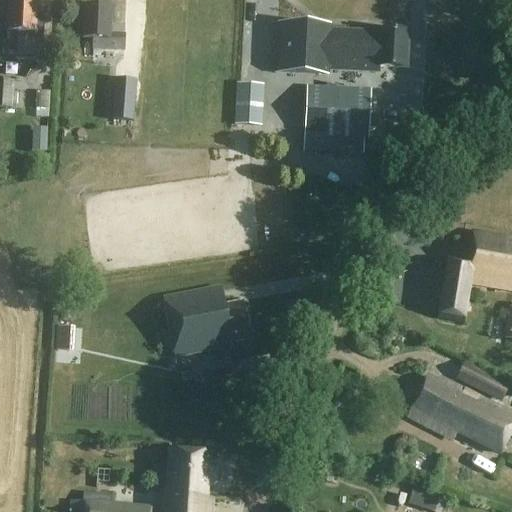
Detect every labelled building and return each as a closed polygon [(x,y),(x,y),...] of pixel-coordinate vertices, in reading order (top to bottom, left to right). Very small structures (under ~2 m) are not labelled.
[(37,1),(24,0),(9,0),(8,33),(8,42),(15,42),(14,61),(41,63),(43,17),(36,17),(37,1)] [(111,9),(83,8),(82,40),(93,41),(92,51),(124,52),(125,37),(110,36),(111,9)] [(329,28),(284,26),(282,74),(327,76),(327,71),(378,73),(379,68),(406,69),(407,35),(379,33),(379,36),(328,34),(329,28)] [(16,83),(0,82),(0,109),(18,111),(19,93),(16,93),(16,83)] [(265,87),(238,86),(237,128),(264,128),(265,87)] [(371,92),(306,89),(304,153),(364,156),(364,141),(369,141),(371,92)] [(42,93),(41,111),(54,111),(54,94),(42,93)] [(511,240),(471,234),(466,263),(448,259),(438,318),(465,322),(471,287),(511,293),(511,240)] [(225,307),(222,290),(163,301),(174,361),(233,350),(232,346),(248,343),(241,304),(225,307)] [(233,377),(230,362),(190,370),(193,384),(233,377)] [(510,387),(465,364),(456,381),(501,404),(510,387)] [(438,383),(427,378),(407,419),(445,438),(449,431),(500,457),(511,432),(511,415),(440,380),(438,383)] [(209,455),(169,453),(167,491),(161,491),(159,511),(212,511),(213,501),(207,500),(209,455)] [(434,511),(440,496),(413,488),(407,507),(424,511),(434,511)] [(111,496),(83,494),(82,504),(70,503),(69,511),(150,511),(151,509),(110,506),(111,496)]
